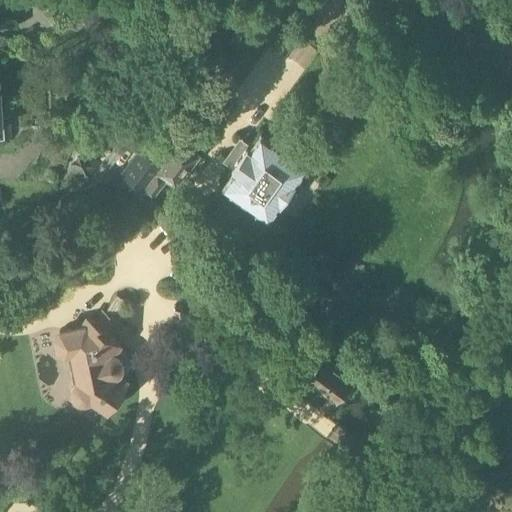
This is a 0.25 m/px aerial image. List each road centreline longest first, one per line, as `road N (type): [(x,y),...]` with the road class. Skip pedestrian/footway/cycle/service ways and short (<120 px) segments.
road 1 (residential): [(511,304),(362,511)]
road 2 (tertiary): [(511,40),(394,0)]
